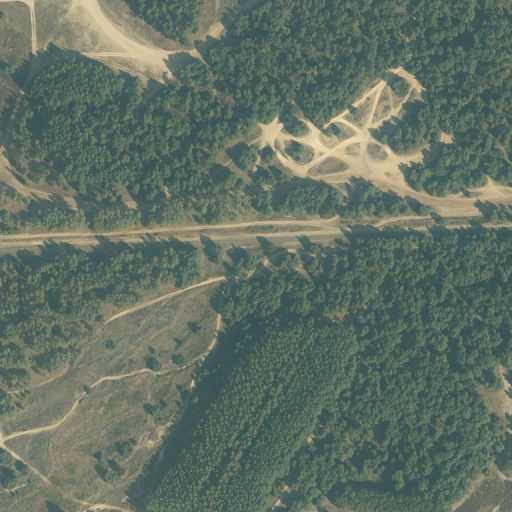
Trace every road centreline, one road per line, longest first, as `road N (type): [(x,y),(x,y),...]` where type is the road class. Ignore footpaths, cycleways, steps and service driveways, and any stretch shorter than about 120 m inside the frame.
road 1 (track): [(0,185),(79,207),(145,206),(363,175),(413,194),(511,203)]
road 2 (track): [(0,237),(281,222),(371,228),(490,203)]
road 3 (track): [(0,391),(56,377),(117,315),(193,286),(245,279)]
road 4 (track): [(511,274),(478,289),(416,281),(334,323),(313,306),(324,250)]
road 5 (track): [(141,511),(216,335),(228,287),(252,277)]
road 6 (track): [(0,442),(59,424),(99,379),(206,354)]
road 7 (track): [(352,319),(358,371),(290,466),(274,511)]
road 8 (track): [(511,487),(499,462),(511,433),(503,342),(478,289)]
road 9 (track): [(0,148),(41,35),(38,0)]
road 10 (track): [(92,506),(27,466),(0,432)]
